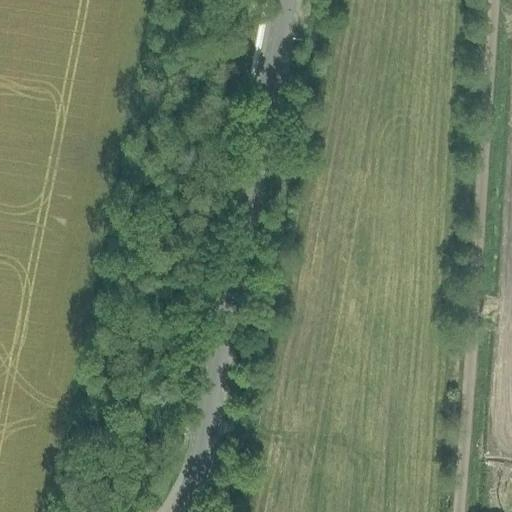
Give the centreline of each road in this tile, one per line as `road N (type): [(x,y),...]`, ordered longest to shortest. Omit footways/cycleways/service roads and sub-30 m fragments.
road 1 (secondary): [(188,511),(288,0)]
road 2 (unclassified): [(494,0),(460,511)]
